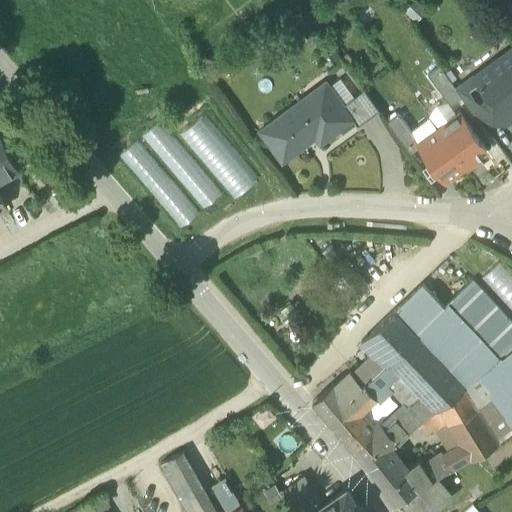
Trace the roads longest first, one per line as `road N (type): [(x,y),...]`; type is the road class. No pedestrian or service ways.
road 1 (residential): [(174,267),(223,230),(271,212),(362,209),(491,222)]
road 2 (unclassified): [(174,267),(0,57)]
road 3 (track): [(277,385),(37,511)]
road 4 (residential): [(381,511),(231,328)]
